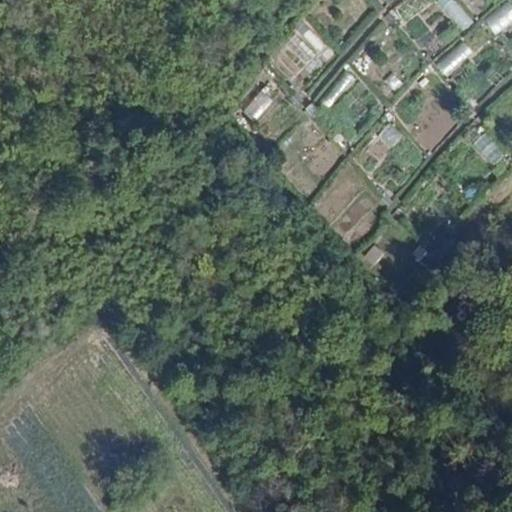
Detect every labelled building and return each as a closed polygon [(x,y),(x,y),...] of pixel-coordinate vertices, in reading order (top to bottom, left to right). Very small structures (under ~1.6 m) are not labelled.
[(463,29),(475,21),(462,1),(449,10),(463,29)] [(511,25),(511,7),(507,1),(484,19),(498,36),(511,25)] [(476,56),(467,44),(441,64),(450,76),(476,56)] [(360,83),(349,74),(324,102),(335,112),(360,83)] [(336,146),(327,135),(302,154),(311,165),(336,146)]
